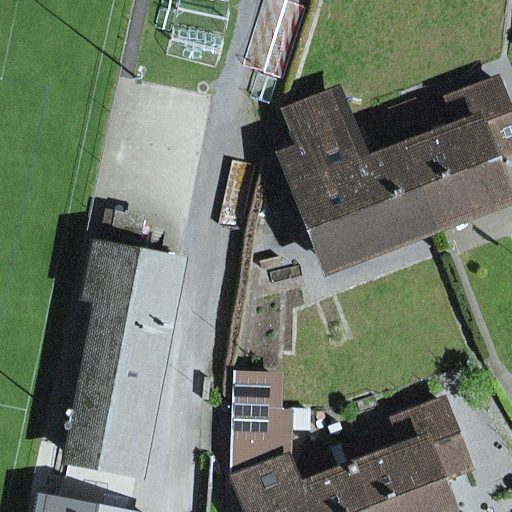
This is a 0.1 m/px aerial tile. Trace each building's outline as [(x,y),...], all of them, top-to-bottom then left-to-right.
[(458,129),(404,150),(433,225),(508,196),(480,124),(509,114),(497,82),(447,101),(458,129)] [(305,152),(346,136),(331,98),(291,113),(305,152)] [(433,227),(433,225),(404,150),(357,166),(346,136),(305,152),(286,159),(326,267),(433,227)] [(105,299),(74,461),(137,472),(177,263),(97,247),(87,296),(105,299)] [(366,511),(349,466),(345,468),(347,472),(297,491),(286,463),(287,415),(275,414),(277,379),(237,378),(234,467),(250,511),(366,511)] [(352,465),(349,466),(366,511),(452,511),(426,446),(455,435),(442,403),(394,422),(405,450),(354,470),(352,465)] [(118,486),(115,511),(151,511),(153,490),(118,486)]
